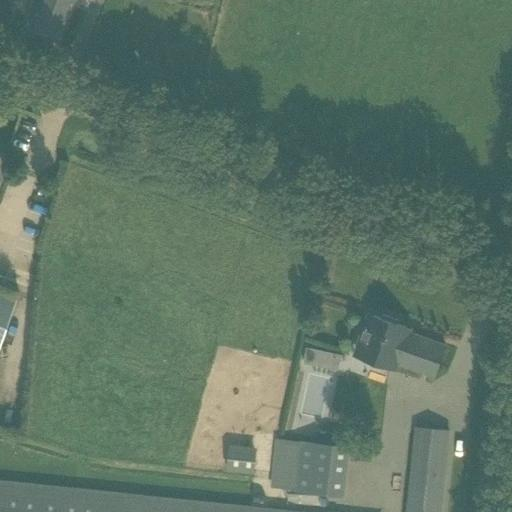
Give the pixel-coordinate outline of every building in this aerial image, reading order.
[(60,40),(67,21),(74,0),(40,0),(30,28),(60,40)] [(0,182),(8,159),(0,156),(0,182)] [(56,187),(41,181),(38,190),(53,195),(56,187)] [(0,346),(16,300),(0,294),(0,346)] [(399,364),(415,370),(434,376),(445,345),(404,330),(406,326),(368,313),(353,355),(397,370),(399,364)] [(306,347),(303,362),(314,364),(318,349),(306,347)] [(449,431),(430,429),(415,427),(412,459),(446,462),(449,431)] [(343,495),(348,447),(276,439),(271,487),(343,495)] [(227,471),(254,473),(255,445),(228,444),(227,471)] [(440,511),(446,462),(412,459),(406,511),(440,511)] [(304,511),(0,479),(0,511),(304,511)]
